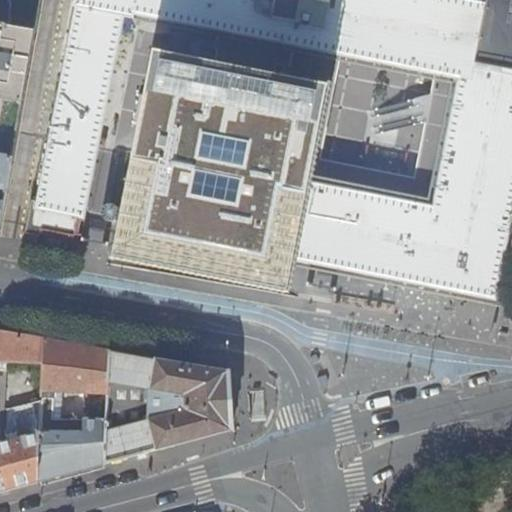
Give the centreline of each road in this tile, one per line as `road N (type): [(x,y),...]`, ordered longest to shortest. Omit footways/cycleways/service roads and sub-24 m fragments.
road 1 (secondary): [(85,300),(267,343),(293,373),(312,457)]
road 2 (primary): [(312,457),(90,511)]
road 3 (primary): [(511,401),(348,439),(312,457)]
road 4 (primary): [(312,457),(361,459),(511,423)]
